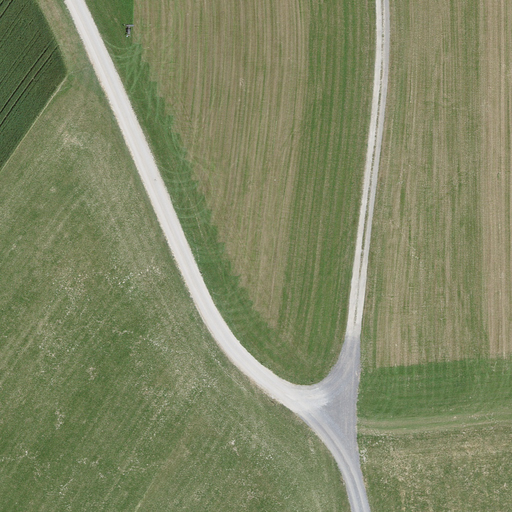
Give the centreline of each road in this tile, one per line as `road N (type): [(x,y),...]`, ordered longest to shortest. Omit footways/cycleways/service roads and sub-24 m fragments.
road 1 (residential): [(75,0),(215,324),(268,380),(304,396),(326,395)]
road 2 (unclassified): [(382,0),(383,66),(351,351),(343,379),(326,395)]
road 3 (track): [(326,395),(358,511)]
